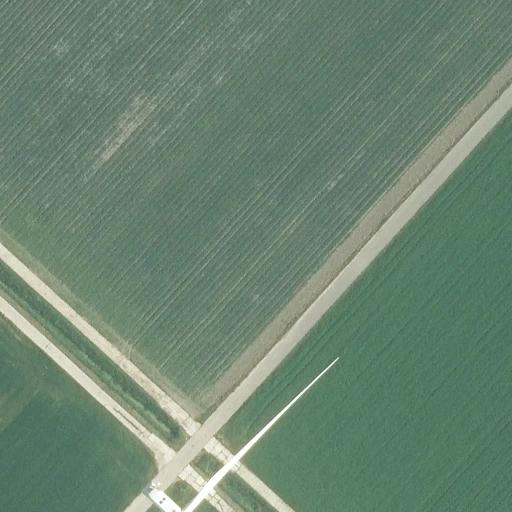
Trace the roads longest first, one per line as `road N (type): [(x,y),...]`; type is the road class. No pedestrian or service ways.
road 1 (track): [(0,252),(284,511)]
road 2 (track): [(0,308),(223,511)]
